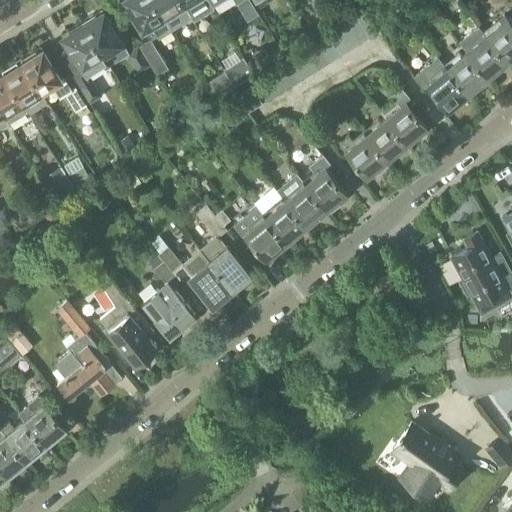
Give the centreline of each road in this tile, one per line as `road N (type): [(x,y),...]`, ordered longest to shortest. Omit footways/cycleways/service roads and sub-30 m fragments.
road 1 (residential): [(386,218),(196,375)]
road 2 (residential): [(511,382),(455,375),(445,305),(386,218)]
road 3 (residential): [(196,375),(28,511)]
road 4 (residential): [(511,117),(386,218)]
road 5 (residential): [(196,375),(272,478)]
